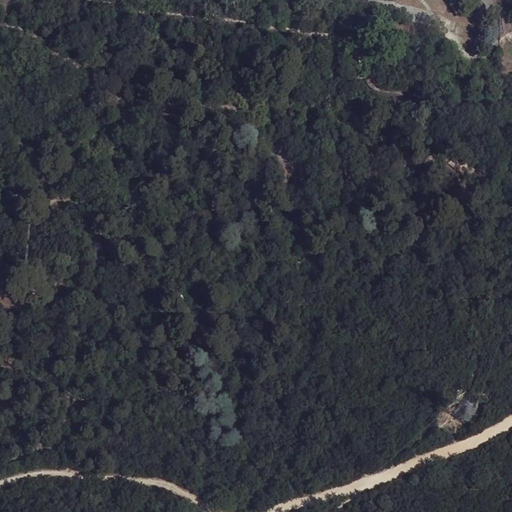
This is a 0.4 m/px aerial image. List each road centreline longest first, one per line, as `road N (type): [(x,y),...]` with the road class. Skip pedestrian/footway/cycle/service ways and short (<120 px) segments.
road 1 (track): [(280,511),(362,489),(511,425)]
road 2 (track): [(0,480),(86,471),(158,478),(216,511)]
